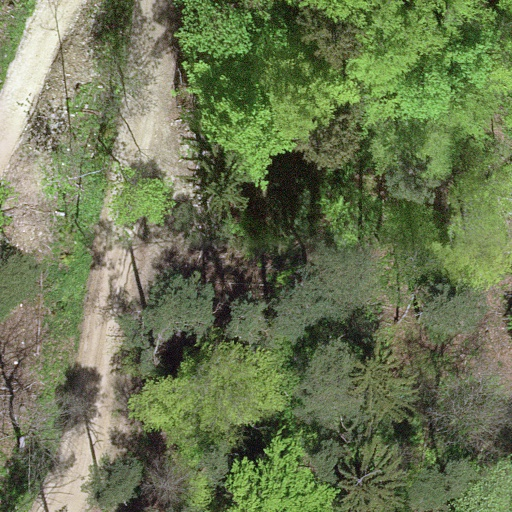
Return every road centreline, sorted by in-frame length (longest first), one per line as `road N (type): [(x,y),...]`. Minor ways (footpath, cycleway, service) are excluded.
road 1 (track): [(168,0),(112,350),(88,435),(31,511)]
road 2 (track): [(73,0),(0,141)]
